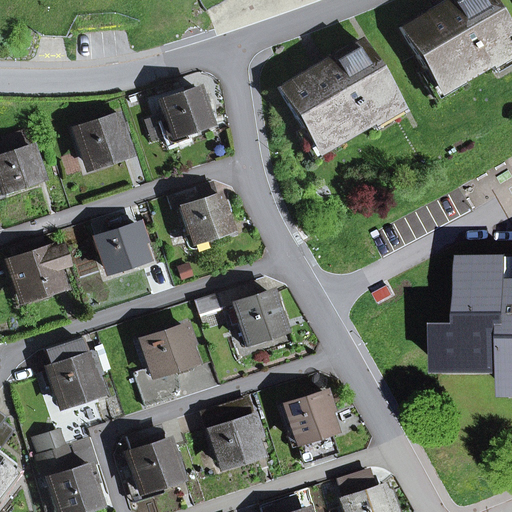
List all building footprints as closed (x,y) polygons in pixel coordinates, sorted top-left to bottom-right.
[(455,73),(459,80),(486,64),(511,48),(511,43),(486,0),(446,0),(399,28),(423,70),(428,67),(438,83),(455,73)] [(333,133),(337,140),(369,122),(395,106),(396,106),(358,41),(277,88),(301,129),(306,127),(316,143),(333,133)] [(511,48),(486,64),(492,74),(511,61),(511,48)] [(434,104),(463,87),(459,80),(455,73),(438,83),(428,67),(423,70),(416,74),(434,104)] [(170,137),(208,124),(201,104),(199,97),(196,88),(158,101),(170,137)] [(201,104),(207,102),(205,95),(199,97),(201,104)] [(369,122),(374,131),(401,116),(395,106),(369,122)] [(76,129),(87,164),(123,152),(117,133),(125,131),(120,115),(76,129)] [(312,164),(341,147),(337,140),(333,133),(316,143),(306,127),(301,129),(294,134),(312,164)] [(0,199),(4,198),(2,192),(39,180),(23,130),(1,137),(2,141),(0,142),(0,199)] [(87,164),(89,171),(125,159),(123,152),(87,164)] [(197,201),(217,195),(212,181),(193,188),(197,201)] [(190,243),(228,231),(222,210),(219,203),(217,195),(197,201),(193,188),(166,196),(170,210),(178,207),(190,243)] [(222,210),(228,208),(225,201),(219,203),(222,210)] [(97,239),(107,270),(141,259),(136,242),(142,240),(138,225),(97,239)] [(21,298),(58,286),(53,270),(65,265),(59,247),(45,251),(41,238),(10,248),(14,261),(9,263),(21,298)] [(102,272),(107,270),(97,239),(91,241),(102,272)] [(511,258),(469,258),(470,320),(476,320),(476,326),(446,326),(446,371),(507,371),(507,364),(511,364),(511,258)] [(249,283),(227,291),(230,301),(221,304),(222,307),(231,305),(254,297),(249,283)] [(198,315),(222,307),(221,304),(230,301),(227,291),(193,302),(198,315)] [(267,340),(265,336),(281,331),(275,313),(272,304),(268,292),(254,297),(231,305),(245,348),(267,340)] [(275,313),(281,311),(279,302),(272,304),(275,313)] [(176,396),(174,375),(191,369),(182,344),(189,342),(184,327),(141,341),(150,368),(133,374),(144,407),(176,396)] [(96,392),(91,376),(97,374),(91,356),(83,358),(78,340),(42,351),(48,370),(41,372),(46,386),(53,384),(60,404),(96,392)] [(283,406),(294,442),(325,433),(330,431),(323,411),(330,409),(325,393),(283,406)] [(245,399),(233,403),(237,417),(249,414),(245,399)] [(205,412),(209,426),(237,417),(233,403),(205,412)] [(208,432),(219,465),(255,454),(249,436),(256,434),(251,418),(208,432)] [(0,423),(0,443),(11,429),(1,422),(0,423)] [(125,436),(130,451),(156,443),(151,428),(125,436)] [(57,432),(33,439),(37,452),(61,444),(57,432)] [(301,464),(336,453),(330,436),(326,437),(325,433),(294,442),(301,464)] [(130,468),(137,490),(158,483),(177,478),(172,462),(170,455),(165,441),(125,454),(130,468)] [(94,504),(88,485),(96,483),(91,467),(73,473),(65,448),(36,456),(45,482),(49,481),(50,487),(58,511),(67,511),(84,507),(94,504)] [(0,488),(11,474),(0,465),(0,488)] [(158,483),(137,490),(130,468),(121,471),(131,503),(161,493),(158,483)] [(372,494),(365,470),(336,479),(344,503),(372,494)] [(85,511),(84,507),(67,511),(58,511),(50,487),(44,488),(51,511),(85,511)] [(344,503),(346,511),(384,511),(384,510),(392,508),(387,495),(380,497),(379,492),(372,494),(344,503)] [(300,511),(295,495),(259,507),(260,511),(300,511)]
